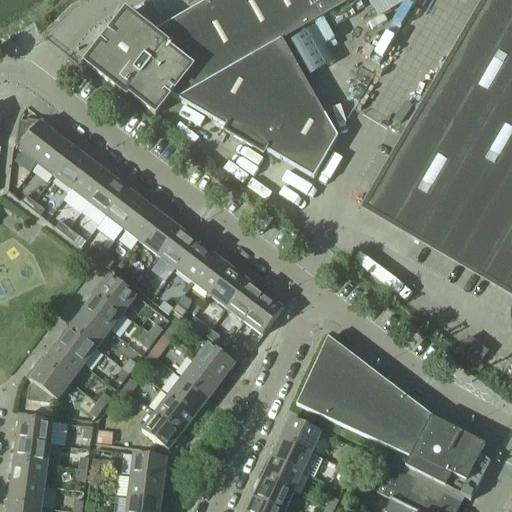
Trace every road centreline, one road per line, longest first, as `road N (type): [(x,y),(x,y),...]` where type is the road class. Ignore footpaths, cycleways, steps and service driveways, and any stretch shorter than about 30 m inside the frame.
road 1 (residential): [(312,294),(34,77)]
road 2 (residential): [(511,430),(427,381),(312,294)]
road 3 (residential): [(213,511),(312,294)]
